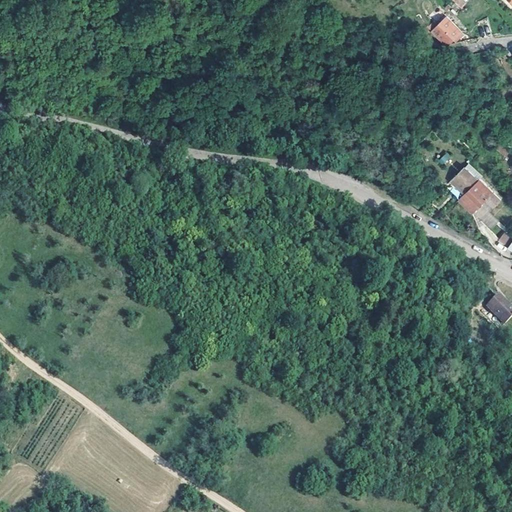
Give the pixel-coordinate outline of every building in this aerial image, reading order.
[(465,4),(461,0),(457,0),(454,3),(461,9),(465,4)] [(463,34),(441,13),(437,17),(440,21),(437,24),(432,20),(429,24),(427,27),(446,46),(456,36),(458,38),(463,34)] [(467,190),(478,180),(465,167),(454,178),(467,190)] [(479,179),(478,180),(467,190),(465,193),(457,201),(471,214),(479,206),(492,193),(479,179)] [(508,247),(511,239),(511,236),(503,232),(498,242),(508,247)] [(511,310),(493,293),(482,304),(500,322),(511,310)]
